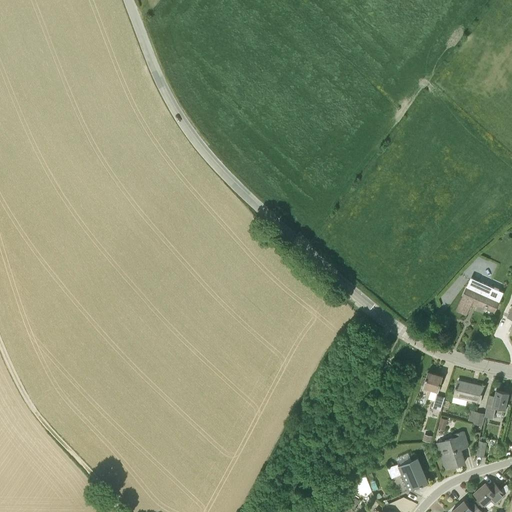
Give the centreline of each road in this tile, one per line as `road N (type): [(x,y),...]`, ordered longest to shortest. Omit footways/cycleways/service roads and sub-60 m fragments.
road 1 (tertiary): [(511,371),(449,355),(403,331),(237,187),(177,115),(128,0)]
road 2 (track): [(0,345),(32,409),(120,511)]
